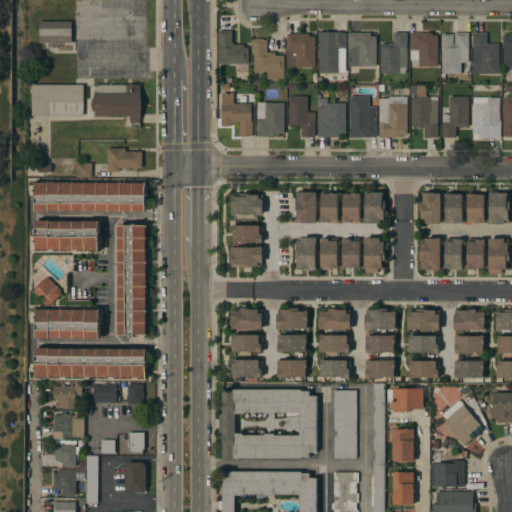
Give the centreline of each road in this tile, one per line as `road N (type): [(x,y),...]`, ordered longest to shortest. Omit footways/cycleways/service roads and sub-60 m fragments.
road 1 (primary): [(173,162),(174,511)]
road 2 (residential): [(511,164),(173,162)]
road 3 (primary): [(199,511),(198,248)]
road 4 (residential): [(251,292),(511,289)]
road 5 (residential): [(511,7),(263,8)]
road 6 (primary): [(197,163),(198,0)]
road 7 (residential): [(35,511),(36,388)]
